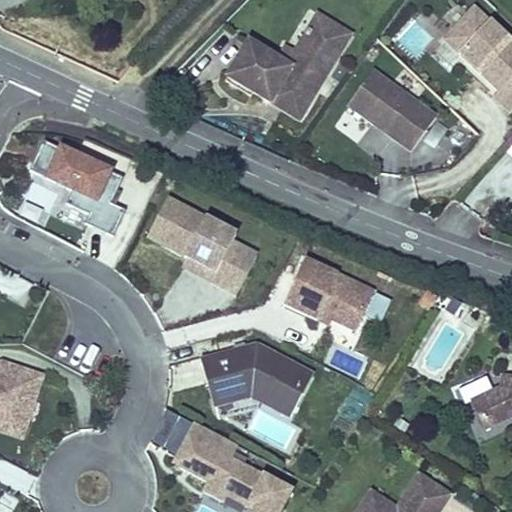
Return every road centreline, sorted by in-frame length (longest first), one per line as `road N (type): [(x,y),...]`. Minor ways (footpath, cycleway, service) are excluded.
road 1 (tertiary): [(7,61),(375,226),(511,275)]
road 2 (residential): [(0,243),(114,308),(136,358),(128,419),(78,511)]
road 3 (unknown): [(480,92),(502,123),(495,151),(398,198),(375,226)]
road 4 (unknown): [(136,358),(280,324),(321,335)]
road 5 (track): [(226,0),(121,112)]
